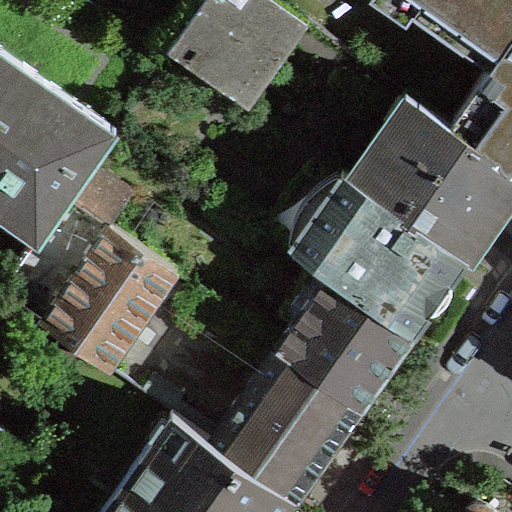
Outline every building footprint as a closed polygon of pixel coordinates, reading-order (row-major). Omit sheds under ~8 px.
[(282,49),(305,15),(283,0),(200,0),(171,43),(229,84),(235,75),(263,36),(282,49)] [(511,0),(403,0),(463,42),(471,31),(498,50),(511,30),(511,0)] [(511,30),(498,50),(451,118),(511,161),(511,30)] [(0,68),(12,52),(0,43),(0,68)] [(41,226),(66,191),(114,123),(12,52),(0,68),(0,203),(7,208),(10,204),(41,226)] [(511,183),(511,161),(451,118),(406,87),(348,168),(465,250),(487,219),(511,183)] [(317,146),(265,220),(329,265),(413,324),(420,315),(428,303),(431,302),(437,300),(443,296),(447,291),(450,285),(451,278),(450,272),(465,250),(348,168),(317,146)] [(41,226),(0,284),(0,285),(108,362),(109,360),(175,267),(66,191),(41,226)] [(413,324),(329,265),(277,338),(361,397),(380,370),(413,324)] [(173,321),(251,376),(210,433),(295,491),(335,434),(361,397),(277,338),(199,284),(173,321)] [(280,511),(295,491),(210,433),(181,413),(164,436),(155,430),(97,511),(280,511)] [(0,511),(11,511),(49,458),(0,424),(0,511)] [(501,511),(476,494),(463,511),(501,511)]
